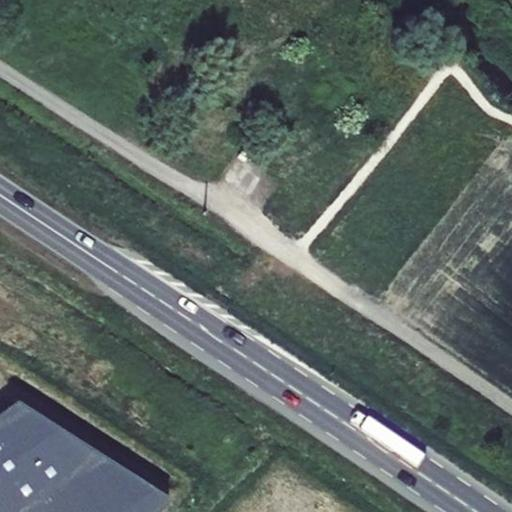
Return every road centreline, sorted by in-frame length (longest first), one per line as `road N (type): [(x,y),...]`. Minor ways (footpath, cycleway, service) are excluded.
road 1 (track): [(0,66),(233,214),(511,409)]
road 2 (primary): [(475,511),(0,195)]
